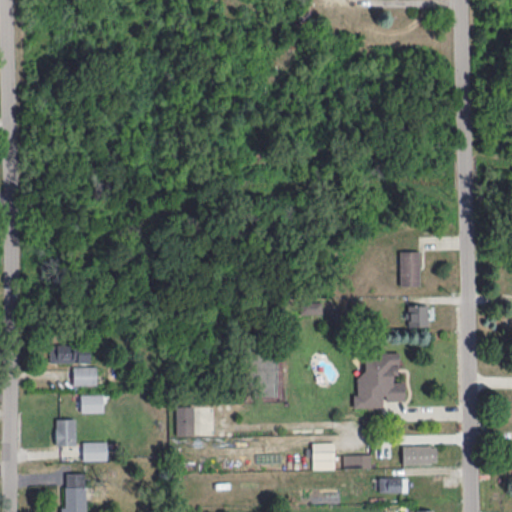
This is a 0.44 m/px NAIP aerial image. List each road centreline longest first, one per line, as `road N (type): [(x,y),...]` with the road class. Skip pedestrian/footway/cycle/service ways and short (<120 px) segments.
road 1 (residential): [(476,511),(462,0)]
road 2 (residential): [(10,511),(6,0)]
